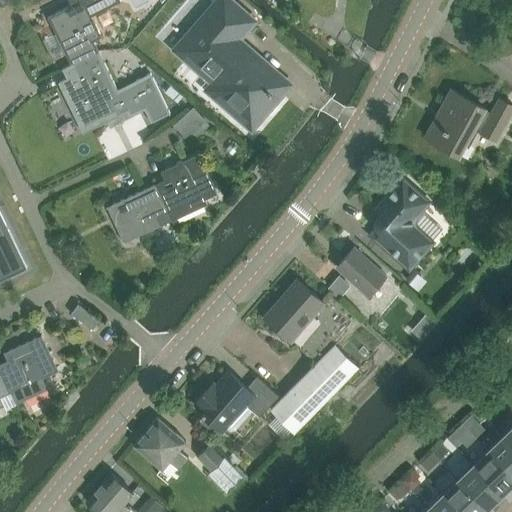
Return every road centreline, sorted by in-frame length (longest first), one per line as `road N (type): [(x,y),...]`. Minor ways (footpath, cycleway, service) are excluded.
road 1 (residential): [(169,360),(317,195),(366,127),(430,0)]
road 2 (residential): [(45,511),(169,360)]
road 3 (residential): [(67,283),(0,153)]
road 4 (residential): [(169,360),(67,283)]
